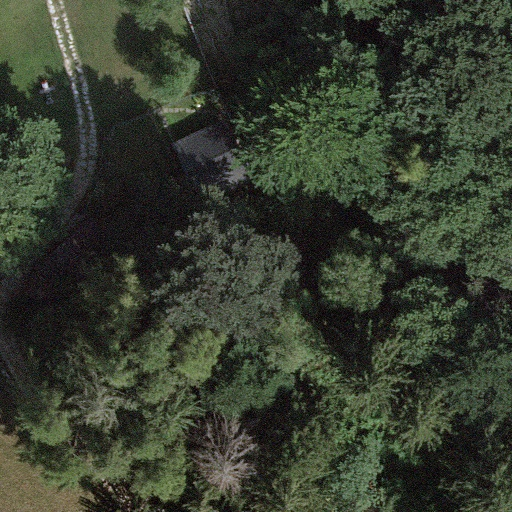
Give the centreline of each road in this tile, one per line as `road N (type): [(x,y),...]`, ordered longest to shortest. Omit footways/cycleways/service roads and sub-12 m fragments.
road 1 (track): [(68,0),(112,133),(0,300)]
road 2 (track): [(0,305),(43,433),(150,511)]
